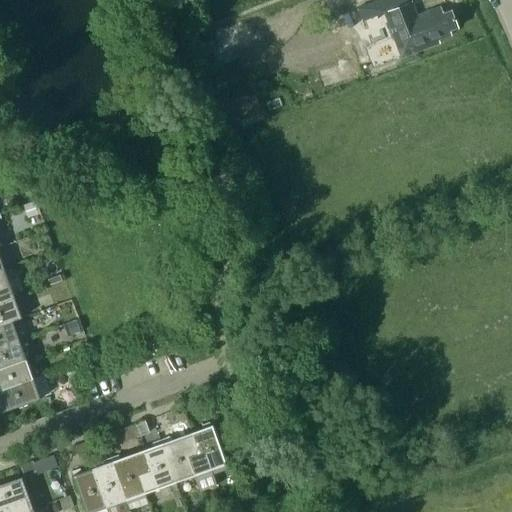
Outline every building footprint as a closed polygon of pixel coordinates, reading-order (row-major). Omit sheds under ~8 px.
[(401,58),(426,48),(439,43),(438,40),(451,36),(449,31),(457,28),(450,12),(443,14),(440,7),(416,16),(411,2),(384,13),(401,58)] [(34,202),(23,205),(27,218),(38,214),(34,202)] [(0,301),(13,297),(2,267),(0,268),(0,301)] [(60,275),(48,280),(50,285),(62,281),(60,275)] [(0,324),(10,320),(11,321),(20,318),(13,297),(0,301),(0,324)] [(0,347),(18,341),(11,321),(10,320),(0,324),(0,347)] [(76,320),(67,323),(71,335),(80,332),(76,320)] [(0,368),(25,360),(18,341),(0,347),(0,368)] [(0,390),(31,379),(25,360),(0,368),(0,390)] [(0,412),(39,399),(31,379),(0,390),(0,412)] [(179,421),(187,418),(183,407),(175,410),(179,421)] [(175,410),(167,413),(171,424),(179,421),(175,410)] [(209,421),(200,424),(202,428),(192,431),(199,451),(188,455),(195,475),(200,490),(218,484),(212,469),(227,464),(212,424),(210,425),(209,421)] [(129,440),(137,437),(133,425),(125,428),(129,440)] [(125,428),(117,431),(121,443),(129,440),(125,428)] [(176,482),(195,475),(188,455),(199,451),(192,431),(169,440),(167,436),(160,438),(176,482)] [(145,493),(176,482),(160,438),(152,441),(153,445),(142,449),(149,469),(138,473),(145,493)] [(88,454),(96,451),(92,440),(84,443),(88,454)] [(84,443),(75,446),(79,458),(88,454),(84,443)] [(143,494),(145,493),(138,473),(149,469),(142,449),(119,458),(118,454),(110,457),(129,510),(147,503),(143,494)] [(103,464),(92,468),(106,507),(108,511),(125,511),(129,510),(110,457),(102,460),(103,464)] [(32,461),(21,465),(24,475),(36,471),(32,461)] [(85,511),(92,511),(106,507),(92,468),(81,472),(79,468),(72,471),(73,474),(72,475),(85,511)] [(0,507),(8,504),(11,511),(18,511),(32,507),(21,477),(0,483),(0,507)]
